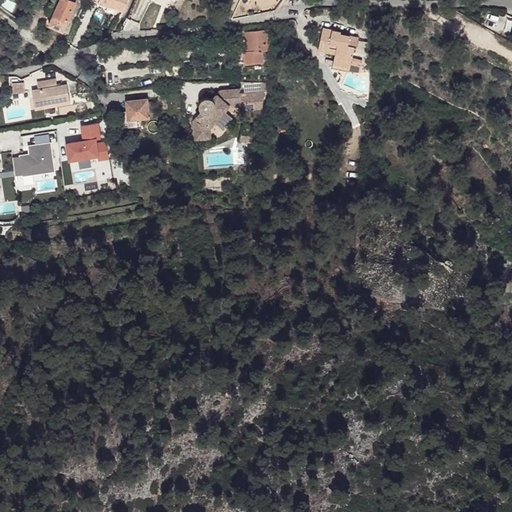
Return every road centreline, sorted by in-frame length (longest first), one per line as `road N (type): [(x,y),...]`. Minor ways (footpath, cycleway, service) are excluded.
road 1 (residential): [(0,71),(32,69),(131,33),(274,18),(310,0)]
road 2 (residential): [(317,0),(511,6)]
